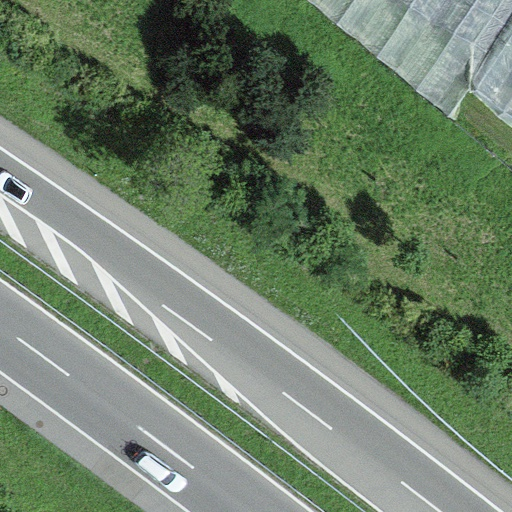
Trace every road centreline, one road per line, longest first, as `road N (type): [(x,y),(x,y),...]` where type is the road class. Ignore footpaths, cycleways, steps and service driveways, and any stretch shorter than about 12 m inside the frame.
road 1 (motorway): [(440,511),(0,185)]
road 2 (motorway): [(0,328),(246,511)]
